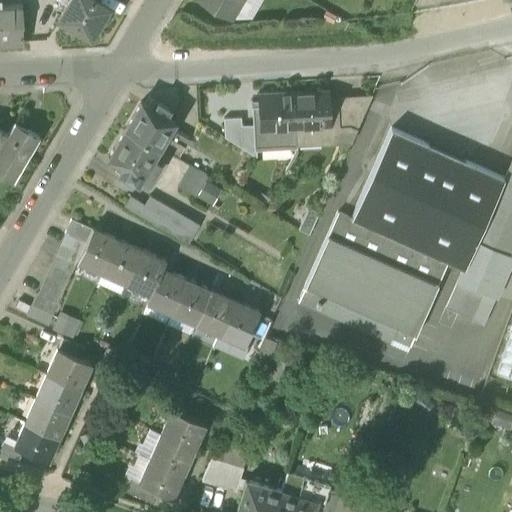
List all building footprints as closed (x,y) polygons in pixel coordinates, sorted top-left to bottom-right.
[(61,18),(91,37),(109,9),(94,0),(71,0),(68,5),(61,18)] [(200,0),(229,17),(238,0),(200,0)] [(251,17),(261,0),(238,0),(229,17),(230,18),(251,17)] [(0,43),(23,42),(23,25),(24,25),(24,7),(2,8),(0,7),(0,43)] [(330,128),(329,120),(328,100),(328,91),(293,93),(296,145),(322,144),(329,128),(330,128)] [(296,146),(296,145),(293,93),(293,92),(292,92),(292,93),(259,95),(259,94),(258,94),(259,107),(252,107),(253,125),(255,148),(256,148),(296,146)] [(350,127),(357,130),(372,97),(337,99),(337,105),(338,120),(339,127),(350,127)] [(337,99),(328,100),(329,120),(338,120),(337,105),(337,99)] [(168,109),(158,102),(154,109),(150,107),(141,102),(125,128),(158,148),(159,147),(170,128),(174,121),(164,115),(168,109)] [(243,148),(241,126),(241,118),(224,119),(225,138),(243,148)] [(351,142),(357,130),(350,127),(339,127),(338,120),(329,120),(330,128),(329,128),(322,144),(351,142)] [(15,122),(14,125),(26,132),(27,129),(15,122)] [(14,125),(8,134),(0,148),(0,169),(15,178),(39,137),(27,129),(26,132),(14,125)] [(253,154),(256,157),(256,148),(255,148),(253,125),(241,126),(243,148),(253,154)] [(152,159),(158,148),(125,128),(114,148),(113,148),(108,158),(118,163),(115,170),(138,183),(141,178),(149,182),(160,164),(152,159)] [(159,147),(179,159),(190,139),(170,128),(159,147)] [(391,128),(351,219),(448,262),(449,261),(464,268),(476,240),(477,241),(504,179),(391,128)] [(0,148),(8,134),(0,129),(0,148)] [(511,161),(504,179),(477,241),(476,240),(464,268),(457,282),(471,287),(495,298),(511,260),(511,256),(508,255),(511,246),(511,161)] [(196,198),(197,196),(206,181),(208,177),(189,166),(177,187),(196,198)] [(0,174),(13,182),(15,178),(0,169),(0,174)] [(221,190),(206,181),(197,196),(212,205),(221,190)] [(124,206),(188,244),(199,225),(150,196),(145,204),(130,196),(124,206)] [(299,230),(310,235),(319,213),(308,208),(299,230)] [(411,346),(448,262),(351,219),(338,213),(305,287),(301,298),(318,305),(316,310),(391,343),(393,339),(411,346)] [(65,232),(86,242),(92,227),(72,218),(65,232)] [(90,262),(104,268),(117,238),(92,227),(86,242),(81,253),(77,261),(88,266),(90,262)] [(65,232),(60,243),(81,253),(86,242),(65,232)] [(114,272),(128,278),(141,249),(117,238),(104,268),(102,272),(112,276),(114,272)] [(60,243),(56,253),(76,263),(77,261),(81,253),(60,243)] [(138,283),(152,289),(162,268),(166,260),(141,249),(128,278),(126,283),(136,287),(138,283)] [(56,253),(51,263),(72,272),(76,263),(56,253)] [(90,262),(88,266),(102,272),(104,268),(90,262)] [(51,263),(47,273),(67,283),(72,272),(51,263)] [(83,277),(97,283),(102,272),(88,266),(83,277)] [(160,302),(173,308),(187,279),(162,268),(152,289),(151,294),(147,302),(158,307),(160,302)] [(112,276),(102,272),(97,283),(121,294),(126,283),(128,278),(114,272),(112,276)] [(47,273),(42,283),(63,293),(67,283),(47,273)] [(184,313),(198,319),(211,290),(187,279),(173,308),(172,313),(182,317),(184,313)] [(459,314),(471,287),(457,282),(446,308),(459,314)] [(42,283),(37,294),(58,303),(63,293),(42,283)] [(136,287),(126,283),(121,294),(119,297),(144,308),(147,302),(151,294),(152,289),(138,283),(136,287)] [(471,287),(459,314),(484,325),(495,298),(471,287)] [(208,324),(222,330),(235,300),(211,290),(198,319),(196,323),(206,328),(208,324)] [(37,294),(32,305),(53,314),(58,303),(37,294)] [(259,311),(235,300),(222,330),(220,334),(230,339),(232,334),(245,340),(243,344),(244,345),(259,311)] [(167,324),(172,313),(173,308),(160,302),(158,307),(147,302),(144,308),(142,312),(167,324)] [(48,325),(53,314),(32,305),(27,316),(48,325)] [(60,311),(51,330),(72,339),(80,320),(60,311)] [(172,313),(167,324),(191,335),(196,323),(198,319),(184,313),(182,317),(172,313)] [(208,324),(206,328),(220,334),(222,330),(208,324)] [(511,379),(511,330),(496,373),(511,379)] [(230,339),(220,334),(214,346),(239,357),(244,345),(243,344),(245,340),(232,334),(230,339)] [(57,348),(79,358),(84,347),(62,337),(57,348)] [(265,338),(258,352),(270,358),(277,343),(265,338)] [(46,373),(51,374),(80,387),(91,363),(79,358),(57,348),(56,350),(61,351),(55,364),(51,362),(46,373)] [(61,351),(56,350),(51,362),(55,364),(61,351)] [(277,359),(271,378),(287,382),(293,363),(277,359)] [(46,373),(40,387),(44,388),(51,374),(46,373)] [(36,397),(40,399),(69,412),(80,387),(51,374),(44,388),(40,387),(36,397)] [(434,406),(420,395),(413,403),(426,414),(434,406)] [(36,397),(29,410),(34,412),(40,399),(36,397)] [(25,421),(29,423),(58,436),(69,412),(40,399),(34,412),(29,410),(25,421)] [(160,433),(164,435),(194,448),(205,424),(171,409),(170,410),(174,412),(169,425),(164,423),(160,433)] [(511,423),(511,414),(496,409),(492,423),(510,429),(511,423)] [(170,410),(164,423),(169,425),(174,412),(170,410)] [(254,420),(242,416),(237,430),(250,434),(254,420)] [(25,421),(19,435),(23,437),(29,423),(25,421)] [(47,461),(58,436),(29,423),(23,437),(19,435),(14,446),(24,450),(47,461)] [(138,453),(149,458),(154,447),(160,433),(149,428),(142,443),(139,441),(134,451),(138,453)] [(160,433),(154,447),(158,449),(164,435),(160,433)] [(149,458),(154,459),(183,472),(194,448),(164,435),(158,449),(154,447),(149,458)] [(0,449),(0,451),(19,460),(24,450),(14,446),(4,441),(0,449)] [(227,443),(221,461),(243,468),(249,450),(227,443)] [(124,476),(129,478),(138,482),(143,471),(149,458),(138,453),(133,465),(129,464),(124,476)] [(392,453),(380,466),(391,476),(403,463),(392,453)] [(149,458),(143,471),(147,473),(154,459),(149,458)] [(202,480),(236,491),(243,468),(221,461),(212,458),(202,480)] [(172,497),(183,472),(154,459),(147,473),(143,471),(138,482),(158,491),(172,497)] [(286,492),(292,473),(288,472),(282,491),(286,492)] [(292,473),(286,492),(316,501),(316,502),(323,504),(326,492),(329,484),(292,473)] [(124,490),(153,503),(158,491),(138,482),(129,478),(124,490)] [(237,511),(274,511),(281,490),(247,480),(237,511)] [(282,491),(281,490),(274,511),(312,511),(316,502),(316,501),(286,492),(282,491)] [(338,496),(326,492),(323,504),(320,511),(333,511),(334,510),(338,497),(338,496)] [(386,511),(387,511),(390,500),(368,494),(364,505),(361,511),(386,511)] [(361,511),(364,505),(338,497),(334,510),(339,511),(361,511)]
